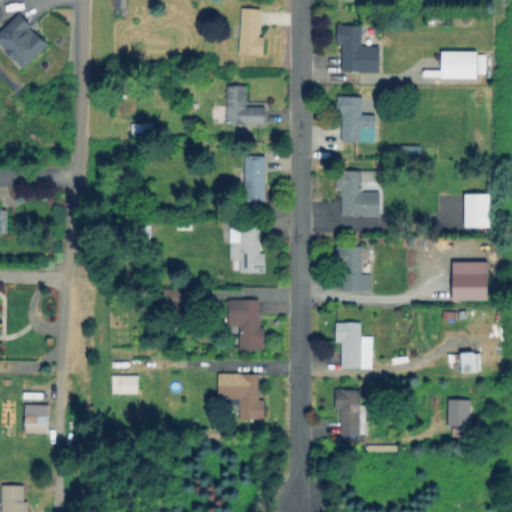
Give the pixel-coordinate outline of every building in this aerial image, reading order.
[(266,43),(266,56),(242,56),(242,11),(262,11),(262,43),(266,43)] [(48,46),(22,67),(0,40),(0,34),(22,15),(48,46)] [(382,48),(382,71),(343,70),(344,43),(338,43),(338,25),(360,25),(360,39),(366,39),(366,48),(382,48)] [(477,53),(476,79),(444,79),(445,53),(477,53)] [(266,107),(266,124),(229,124),(229,88),(248,88),(248,107),(266,107)] [(376,116),(376,142),(343,142),(343,98),(364,98),(364,115),(376,116)] [(417,162),(417,148),(389,148),(389,162),(417,162)] [(266,159),(266,203),(247,203),(247,159),(266,159)] [(380,196),(380,217),(342,217),(342,173),(366,173),(366,195),(380,196)] [(463,226),(488,226),(487,192),(462,193),(463,226)] [(152,221),(151,238),(124,238),(124,221),(152,221)] [(377,226),(377,234),(352,234),(352,226),(377,226)] [(263,230),(262,274),(238,274),(239,259),(234,259),(234,230),(263,230)] [(371,277),(371,292),(341,291),(341,248),(363,248),(363,277),(371,277)] [(486,299),(486,260),(450,261),(450,299),(486,299)] [(191,289),(190,305),(172,305),(173,289),(191,289)] [(262,302),(262,351),(240,350),(240,326),(230,326),(230,302),(262,302)] [(369,347),(369,369),(340,368),(341,325),(366,325),(366,347),(369,347)] [(459,372),(478,372),(478,354),(459,354),(459,372)] [(136,395),(136,376),(118,376),(118,395),(136,395)] [(265,402),(265,421),(242,421),(242,402),(220,402),(220,376),(260,376),(260,402),(265,402)] [(366,392),(366,435),(340,435),(341,392),(366,392)] [(471,402),(471,426),(450,426),(450,402),(471,402)] [(49,407),(49,434),(27,434),(27,407),(49,407)] [(3,511),(4,488),(27,489),(26,511),(3,511)]
